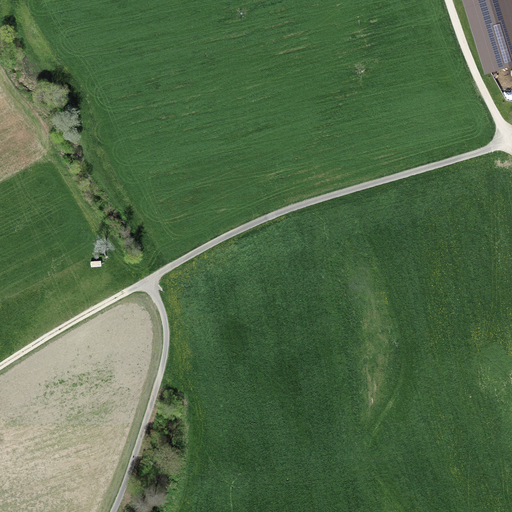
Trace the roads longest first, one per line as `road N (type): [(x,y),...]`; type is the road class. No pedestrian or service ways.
road 1 (track): [(147,281),(278,213),(508,138)]
road 2 (track): [(147,281),(164,320),(163,363),(114,511)]
road 3 (track): [(0,367),(147,281)]
road 4 (track): [(448,0),(472,71),(508,138)]
